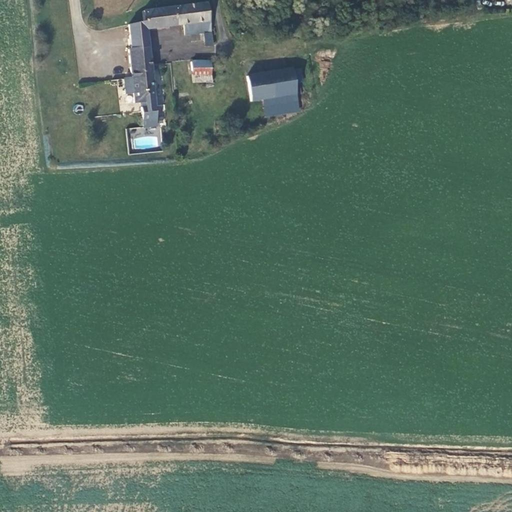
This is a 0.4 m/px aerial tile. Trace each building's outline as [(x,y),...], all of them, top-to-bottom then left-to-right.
[(202,33),(212,32),(208,3),(178,6),(144,10),(145,22),(146,30),(148,29),(183,26),(184,35),(202,33)] [(155,113),(150,64),(148,29),(146,30),(145,22),(127,25),(130,49),(127,49),(131,78),(123,79),(126,103),(133,102),(133,104),(144,103),(145,114),(155,113)] [(213,46),(212,32),(202,33),(204,47),(213,46)] [(191,61),(192,83),(212,83),(210,61),(191,61)] [(251,102),(262,100),(296,95),(295,83),(293,71),(293,69),(247,76),(251,102)] [(293,71),(295,83),(303,82),(301,69),(293,71)] [(299,113),(296,95),(262,100),(264,118),(299,113)] [(155,113),(145,114),(141,114),(142,129),(157,127),(157,125),(162,124),(162,117),(156,118),(155,113)]
